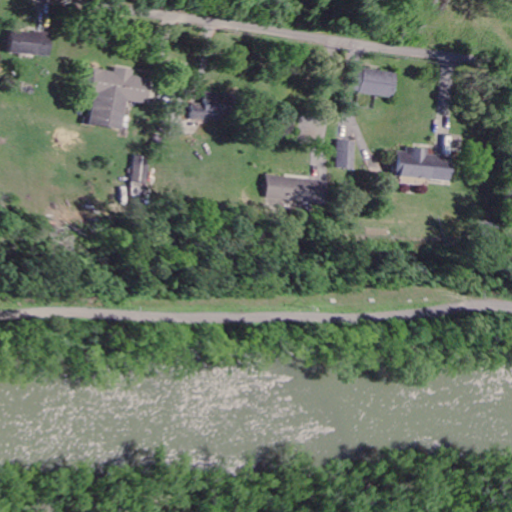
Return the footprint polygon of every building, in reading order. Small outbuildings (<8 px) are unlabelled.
[(50,56),(51,33),(10,32),(10,54),(50,56)] [(93,69),(90,94),(92,95),(88,125),(122,129),(126,101),(147,104),(150,78),(132,76),(133,70),(114,67),(113,72),(93,69)] [(395,98),(399,74),(357,67),(353,91),(395,98)] [(191,104),(191,119),(224,120),(225,93),(204,93),(204,104),(191,104)] [(337,167),(354,169),(357,142),(339,140),(337,167)] [(397,178),(451,181),(452,157),(429,156),(429,150),(398,149),(397,178)] [(142,200),(147,157),(132,155),(126,198),(142,200)] [(262,198),(322,205),(324,181),(264,175),(262,198)]
